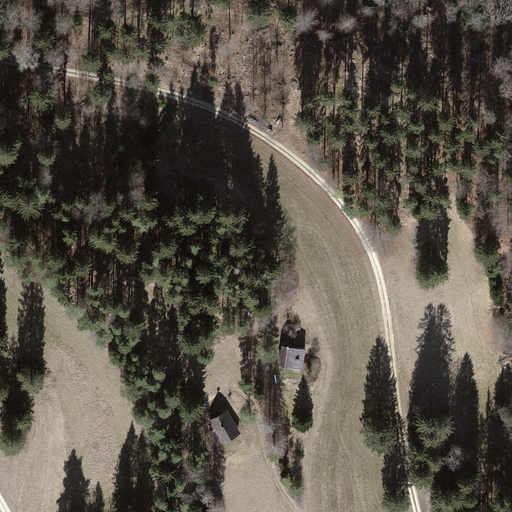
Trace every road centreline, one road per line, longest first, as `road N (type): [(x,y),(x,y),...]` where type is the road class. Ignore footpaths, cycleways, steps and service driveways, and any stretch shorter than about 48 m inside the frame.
road 1 (track): [(421,511),(384,284),(364,243),(287,149),(180,96),(0,61)]
road 2 (track): [(297,511),(267,456),(248,394),(229,387),(214,409)]
